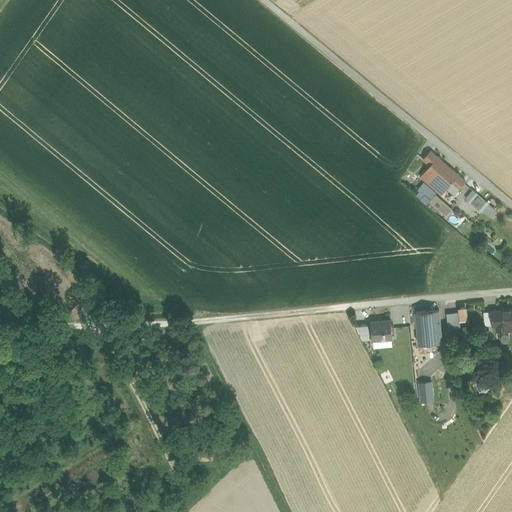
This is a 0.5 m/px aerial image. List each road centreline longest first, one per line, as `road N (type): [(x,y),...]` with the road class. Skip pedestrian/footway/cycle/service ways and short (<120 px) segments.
road 1 (unclassified): [(511,292),(212,321),(0,329)]
road 2 (unclassified): [(260,0),(511,206)]
